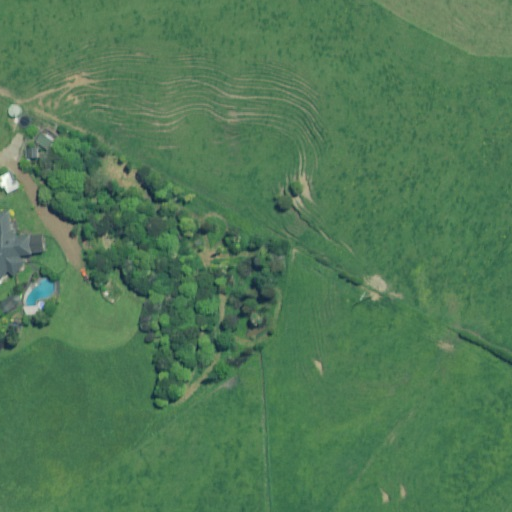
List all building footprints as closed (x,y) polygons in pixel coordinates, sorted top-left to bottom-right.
[(56,142),(45,133),(39,142),(50,150),(56,142)] [(43,150),(30,149),(29,158),(42,159),(43,150)] [(1,152),(0,153),(0,173),(10,167),(1,152)] [(10,194),(22,188),(18,180),(15,181),(11,173),(2,177),(4,183),(1,184),(4,190),(7,189),(10,194)] [(0,285),(10,273),(17,278),(30,262),(24,257),(49,254),(46,233),(22,236),(14,231),(11,210),(0,211),(0,285)]
